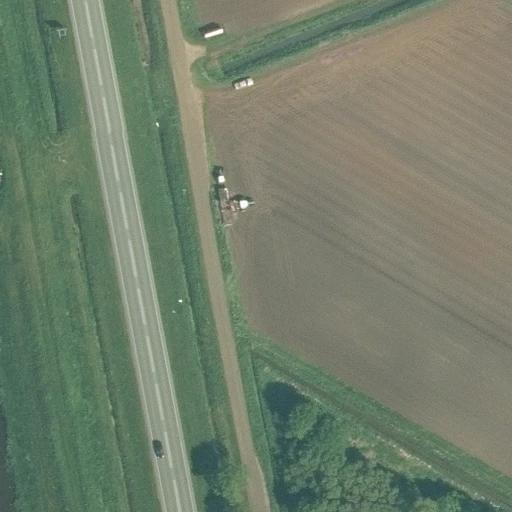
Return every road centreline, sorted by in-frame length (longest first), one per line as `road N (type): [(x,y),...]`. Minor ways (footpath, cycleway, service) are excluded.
road 1 (trunk): [(181,511),(85,0)]
road 2 (unclassified): [(258,511),(168,0)]
